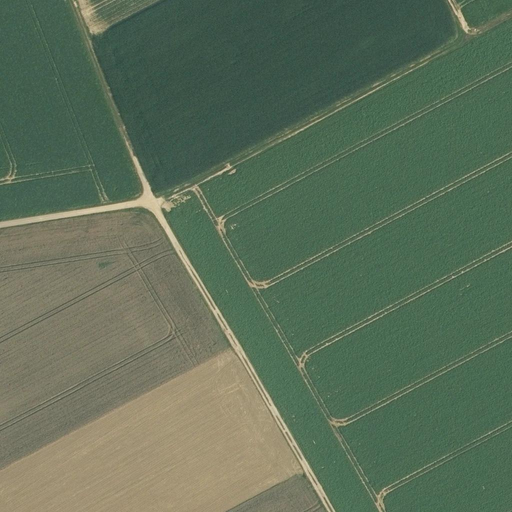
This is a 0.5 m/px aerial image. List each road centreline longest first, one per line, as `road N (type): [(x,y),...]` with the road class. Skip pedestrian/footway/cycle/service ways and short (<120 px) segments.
road 1 (track): [(511,12),(154,204),(73,0)]
road 2 (track): [(0,225),(154,204),(330,511)]
